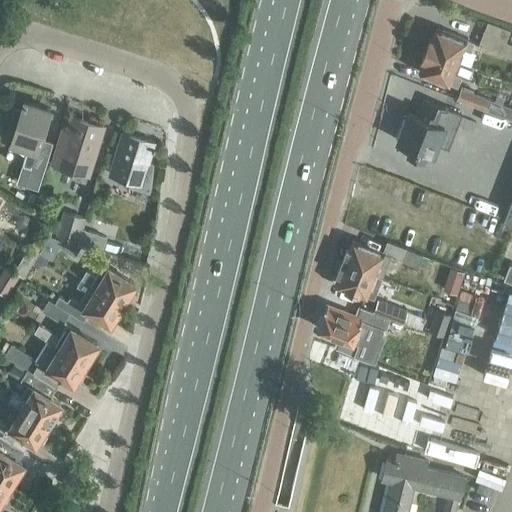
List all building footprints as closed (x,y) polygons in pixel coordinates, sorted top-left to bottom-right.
[(511,44),(506,42),(510,30),(488,21),(479,44),(511,57),(511,44)] [(426,48),(458,60),(463,47),(470,50),(474,42),(437,28),(433,38),(430,37),(426,48)] [(458,60),(426,48),(421,60),(424,61),(420,71),(458,86),(461,77),(453,73),(458,60)] [(511,106),(504,104),(461,87),(457,98),(511,119),(511,106)] [(404,115),(397,133),(399,136),(398,139),(413,145),(409,157),(423,162),(428,151),(433,153),(437,142),(446,145),(448,146),(461,113),(450,109),(426,99),(422,109),(420,108),(417,114),(409,111),(407,114),(404,115)] [(15,109),(9,129),(15,131),(11,143),(12,143),(13,139),(26,143),(25,147),(28,148),(23,164),(31,166),(25,185),(38,189),(48,159),(53,142),(42,138),(51,110),(24,101),(21,110),(15,107),(14,108),(15,109)] [(91,168),(104,126),(81,119),(72,117),(62,148),(57,146),(53,162),(79,170),(80,165),(91,168)] [(155,141),(123,131),(110,173),(131,180),(130,185),(149,191),(150,186),(151,186),(153,163),(148,162),(153,148),(155,149),(156,146),(154,145),(155,141)] [(511,141),(501,137),(498,147),(508,151),(511,141)] [(0,213),(1,212),(8,216),(17,202),(0,191),(0,213)] [(511,222),(511,196),(503,219),(511,222)] [(78,243),(82,229),(86,218),(62,211),(54,236),(78,243)] [(26,251),(36,256),(36,255),(39,252),(49,235),(40,229),(26,251)] [(107,236),(82,229),(78,243),(102,250),(107,236)] [(49,235),(39,252),(48,258),(49,258),(61,240),(50,234),(49,235)] [(347,248),(343,258),(346,259),(345,262),(354,265),(374,273),(382,276),(387,262),(390,255),(401,259),(416,265),(421,254),(406,248),(387,241),(383,251),(353,240),(350,249),(347,248)] [(5,265),(18,273),(23,276),(33,261),(36,256),(26,251),(18,264),(9,259),(5,265)] [(36,256),(33,261),(39,265),(45,263),(48,258),(39,252),(36,255),(36,256)] [(341,273),(337,283),(366,294),(374,297),(382,276),(374,273),(354,265),(345,262),(344,264),(341,263),(340,265),(338,272),(341,273)] [(511,263),(509,262),(508,265),(503,278),(511,281),(511,263)] [(87,270),(82,278),(123,303),(128,295),(130,295),(135,287),(134,285),(135,283),(104,264),(97,276),(87,270)] [(5,265),(0,273),(0,290),(5,294),(18,273),(5,265)] [(511,284),(469,272),(462,296),(494,305),(491,315),(511,321),(511,284)] [(90,311),(110,323),(111,321),(114,322),(119,314),(118,311),(123,303),(82,278),(77,286),(87,292),(79,304),(70,298),(68,302),(59,297),(55,304),(84,321),(90,311)] [(373,310),(386,314),(403,321),(407,310),(378,299),(373,310)] [(69,313),(49,300),(43,310),(63,323),(69,313)] [(403,321),(386,314),(373,310),(373,309),(368,321),(327,305),(324,315),(321,316),(318,323),(319,326),(319,328),(367,347),(374,331),(381,334),(382,332),(404,340),(410,324),(403,321)] [(455,321),(450,348),(468,351),(472,324),(455,321)] [(46,340),(86,364),(91,355),(94,355),(98,348),(97,346),(98,344),(65,324),(58,335),(38,323),(33,332),(46,340)] [(431,324),(429,329),(442,334),(444,329),(431,324)] [(77,382),(81,374),(80,372),(86,364),(46,340),(34,359),(74,383),(75,382),(77,382)] [(6,342),(0,352),(6,355),(12,345),(6,342)] [(12,345),(6,355),(14,360),(26,368),(32,358),(12,345)] [(14,360),(7,371),(20,379),(27,368),(26,368),(14,360)] [(17,405),(49,424),(54,415),(57,415),(61,408),(60,406),(61,404),(50,398),(57,387),(27,368),(20,379),(28,384),(21,395),(13,390),(8,399),(17,405)] [(40,442),(45,434),(44,432),(49,424),(17,405),(5,425),(0,421),(0,435),(12,443),(18,433),(37,444),(38,442),(40,442)] [(0,477),(12,484),(17,476),(20,476),(24,468),(23,466),(24,464),(6,453),(12,443),(0,435),(0,477)] [(460,497),(465,476),(427,467),(428,460),(403,454),(402,460),(388,457),(383,478),(391,480),(414,486),(449,494),(459,496),(460,497)] [(0,503),(1,503),(3,502),(8,495),(6,493),(12,484),(0,477),(0,503)] [(383,511),(408,511),(414,486),(391,480),(383,511)] [(459,496),(449,494),(446,507),(455,509),(459,496)]
